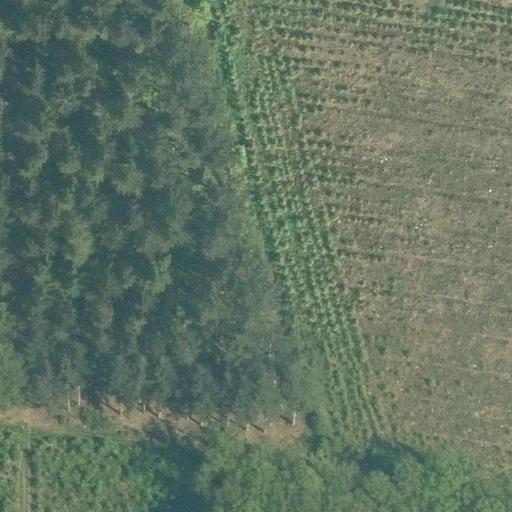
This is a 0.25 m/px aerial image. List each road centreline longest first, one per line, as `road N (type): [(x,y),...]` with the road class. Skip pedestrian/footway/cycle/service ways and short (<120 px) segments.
road 1 (track): [(0,410),(511,487)]
road 2 (track): [(7,0),(20,412)]
